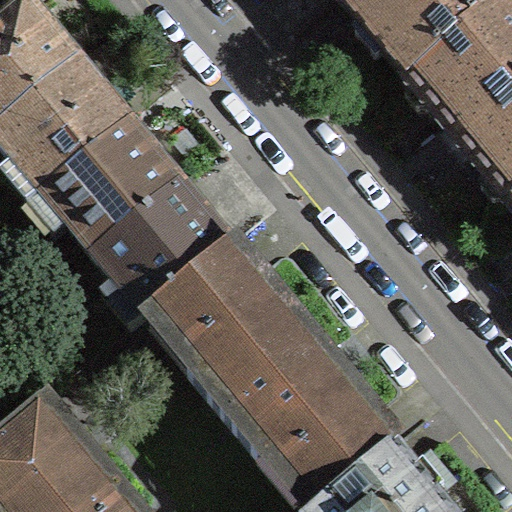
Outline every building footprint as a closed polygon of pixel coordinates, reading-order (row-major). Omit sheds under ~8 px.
[(355,36),(375,60),(382,54),(405,82),(503,0),(341,0),(339,2),(362,30),(355,36)] [(417,113),(428,112),(429,111),(457,144),(511,98),(511,5),(507,0),(503,0),(405,82),(408,87),(405,98),(417,113)] [(0,127),(77,63),(25,1),(0,21),(0,127)] [(77,63),(0,127),(0,151),(39,198),(128,124),(77,63)] [(481,189),(493,204),(505,203),(509,207),(511,203),(511,98),(457,144),(484,177),(483,179),(481,189)] [(39,198),(90,259),(179,185),(128,124),(39,198)] [(141,320),(148,314),(230,246),(179,185),(90,259),(141,320)] [(257,464),(267,456),(314,511),(316,511),(396,446),(374,419),(381,413),(346,371),(339,377),(287,315),(295,309),(260,267),(252,273),(230,246),(148,314),(196,371),(187,379),(257,464)] [(158,511),(49,383),(0,423),(0,511),(158,511)] [(396,451),(398,449),(396,446),(316,511),(446,511),(436,499),(454,483),(431,455),(412,470),(396,451)]
